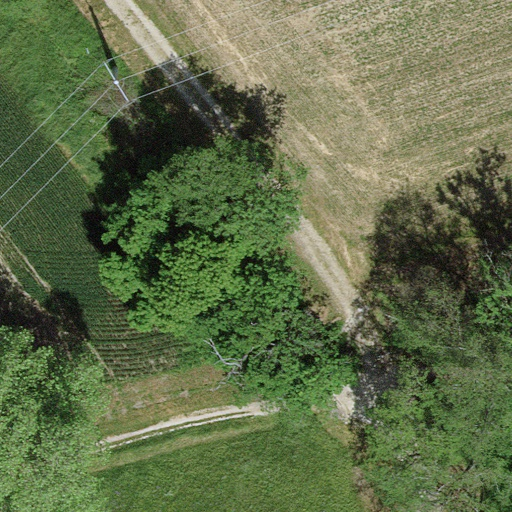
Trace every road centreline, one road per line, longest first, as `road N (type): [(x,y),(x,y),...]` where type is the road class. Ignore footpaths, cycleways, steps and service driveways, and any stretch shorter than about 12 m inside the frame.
road 1 (track): [(135,0),(341,287),(393,390)]
road 2 (track): [(422,511),(393,390)]
